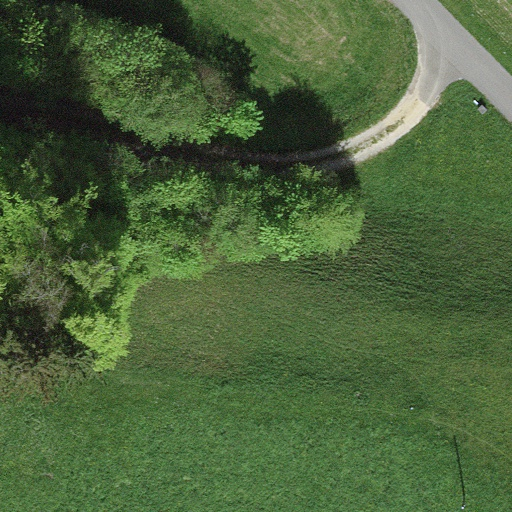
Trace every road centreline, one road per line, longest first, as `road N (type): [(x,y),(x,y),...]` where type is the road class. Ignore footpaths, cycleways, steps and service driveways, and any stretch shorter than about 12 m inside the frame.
road 1 (track): [(0,108),(319,167),(395,135),(426,86),(441,38)]
road 2 (residential): [(404,0),(511,104)]
